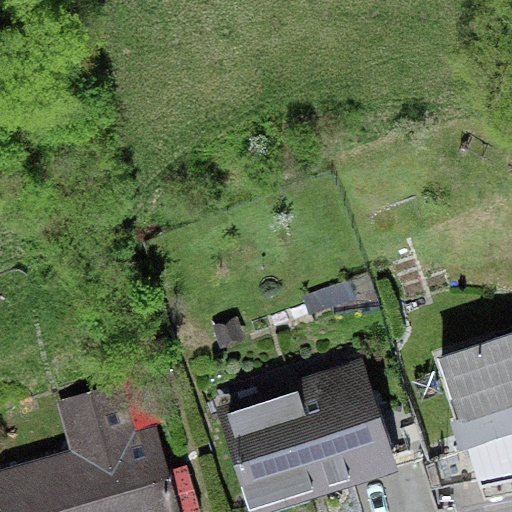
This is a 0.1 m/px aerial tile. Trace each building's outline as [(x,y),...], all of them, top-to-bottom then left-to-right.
[(346,281),(306,295),(310,307),(350,293),(346,281)] [(233,318),(215,322),(220,339),(238,334),(233,318)] [(507,402),(509,402),(511,400),(511,333),(437,359),(457,419),(507,402)] [(297,472),(301,486),(381,460),(352,374),(226,415),(249,487),(297,472)] [(0,480),(9,511),(163,511),(142,439),(0,480)]
